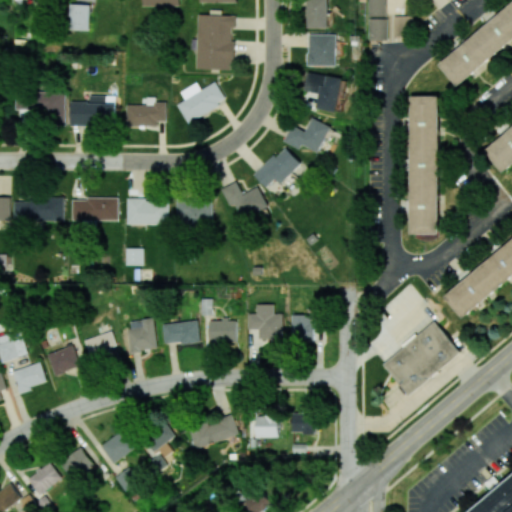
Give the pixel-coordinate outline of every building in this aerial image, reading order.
[(327,0),(327,27),(306,27),(306,0),(327,0)] [(368,0),(368,17),(386,17),(386,0),(368,0)] [(438,63),(511,0),(511,37),(456,85),(438,63)] [(69,29),(70,3),(90,3),(89,30),(69,29)] [(235,69),(236,40),(232,40),(232,26),(236,26),(237,15),(198,14),(197,39),(192,38),(192,50),(197,50),(196,68),(235,69)] [(395,38),(394,15),(413,15),(413,37),(395,38)] [(369,40),(368,18),(387,17),(388,40),(369,40)] [(336,66),(337,34),(309,34),(308,65),(336,66)] [(343,79),(308,72),(305,90),(320,94),(317,108),(337,112),(343,79)] [(178,104),(189,123),(228,100),(217,81),(178,104)] [(66,126),(66,92),(17,91),(16,109),(44,110),(43,126),(66,126)] [(71,101),(71,124),(117,123),(116,95),(90,96),(90,101),(71,101)] [(438,235),(409,235),(410,95),(438,95),(438,235)] [(127,125),(158,125),(158,120),(168,120),(167,101),(156,101),(156,97),(147,97),(148,104),(127,105),(127,125)] [(331,127),(312,117),(306,131),(292,124),(284,141),(301,149),(303,144),(318,152),(331,127)] [(485,150),(511,127),(511,166),(504,173),(485,150)] [(302,163),(285,146),(255,175),(267,187),(277,178),(282,184),(302,163)] [(244,193),(238,181),(223,188),(230,206),(236,203),(243,218),(270,207),(261,186),(244,193)] [(0,194),(12,194),(12,217),(0,217),(0,194)] [(73,220),(119,220),(119,198),(73,198),(73,220)] [(177,199),(178,225),(214,224),(214,198),(177,199)] [(65,221),(65,199),(15,199),(15,221),(65,221)] [(128,224),(170,224),(170,199),(127,200),(128,224)] [(511,278),(462,321),(443,298),(511,240),(511,278)] [(145,246),(146,263),(128,263),(127,246),(145,246)] [(0,272),(8,272),(8,254),(0,254),(0,272)] [(283,340),(283,313),(275,313),(275,304),(257,304),(257,313),(248,313),(248,328),(259,328),(259,340),(283,340)] [(313,314),(291,315),(292,340),(314,340),(313,314)] [(131,351),(157,349),(155,318),(128,320),(131,351)] [(210,343),(238,342),(237,319),(209,320),(210,343)] [(383,363),(410,395),(462,353),(436,320),(383,363)] [(164,344),(199,342),(199,321),(164,322),(164,344)] [(118,345),(112,330),(85,340),(92,360),(116,352),(114,347),(118,345)] [(0,336),(0,350),(3,361),(29,354),(23,337),(11,340),(9,334),(0,336)] [(47,354),(55,376),(84,365),(76,343),(47,354)] [(48,382),(41,361),(13,371),(20,391),(48,382)] [(292,432),(314,433),(315,413),(292,412),(292,432)] [(240,435),(234,414),(189,427),(195,448),(240,435)] [(279,437),(279,416),(256,415),(256,437),(279,437)] [(159,449),(165,457),(174,451),(167,442),(176,435),(167,422),(144,438),(154,452),(159,449)] [(136,448),(123,430),(101,446),(114,464),(136,448)] [(73,480),(95,465),(82,447),(61,462),(73,480)] [(28,478),(40,495),(63,478),(50,461),(28,478)] [(511,511),(511,477),(472,511),(511,511)] [(0,490),(0,511),(2,511),(22,497),(11,482),(0,490)] [(244,501),(252,511),(259,511),(272,503),(261,488),(244,501)]
